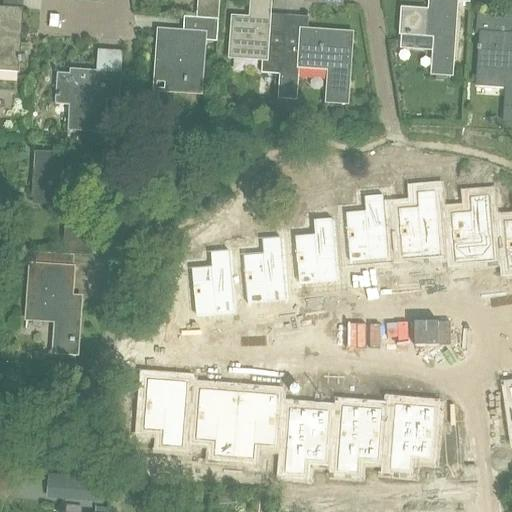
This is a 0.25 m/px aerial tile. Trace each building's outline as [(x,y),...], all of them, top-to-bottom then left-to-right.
[(197,0),(197,13),(196,19),(217,20),(218,15),(218,0),(197,0)] [(260,75),(281,76),(284,34),(268,33),(270,0),(249,0),(249,18),(231,17),(228,57),(261,59),(260,75)] [(400,7),(399,19),(401,19),(400,36),(432,38),(435,38),(433,63),(431,63),(430,76),(452,77),(457,2),(470,3),(469,0),(427,0),(427,9),(426,11),(411,10),(412,8),(400,7)] [(21,34),(23,10),(3,8),(0,8),(0,69),(19,71),(21,45),(17,45),(18,34),(21,34)] [(511,34),(511,28),(511,19),(511,15),(477,13),(475,34),(481,34),(480,46),(478,46),(478,50),(479,50),(479,64),(477,82),(507,84),(506,91),(504,125),(511,125),(511,34)] [(165,42),(157,41),(155,82),(167,83),(167,93),(197,95),(197,97),(201,97),(204,42),(217,43),(218,20),(217,20),(196,19),(183,18),(182,33),(165,31),(165,42)] [(273,118),(282,118),(283,100),(296,101),(298,69),(328,72),(326,104),(348,105),(353,34),(300,30),(300,35),(284,34),(281,76),(279,100),(274,99),(273,118)] [(77,116),(68,115),(67,132),(105,135),(106,127),(109,127),(110,112),(107,111),(107,109),(103,109),(104,97),(118,98),(118,101),(119,101),(121,74),(95,72),(95,76),(58,74),(55,103),(77,105),(77,116)] [(62,244),(64,244),(94,246),(96,210),(82,209),(84,189),(97,190),(100,158),(69,156),(67,164),(53,163),(54,154),(35,153),(32,200),(50,201),(51,187),(72,188),(71,208),(64,208),(62,244)] [(417,207),(397,209),(401,257),(401,260),(404,260),(439,257),(442,257),(442,253),(436,191),(415,193),(417,207)] [(365,212),(345,213),(349,260),(350,264),(389,261),(389,257),(384,195),(364,197),(365,212)] [(470,212),(450,213),(454,261),(455,265),(457,264),(492,262),(495,261),(494,258),(494,257),(489,196),(469,198),(470,212)] [(313,235),(294,236),(298,284),(298,287),(301,287),(336,284),(339,284),(338,280),(333,218),(312,220),(313,235)] [(262,254),(243,256),(247,303),(247,307),(250,307),(285,304),(287,303),(287,300),(282,238),(261,240),(262,254)] [(211,267),(191,269),(195,317),(195,320),(198,320),(233,317),(236,317),(236,313),(230,251),(210,253),(211,267)] [(78,356),(81,302),(73,302),(75,268),(29,265),(26,317),(55,319),(53,354),(78,356)] [(147,384),(143,431),(163,433),(162,447),(183,449),(187,387),(188,383),(147,380),(147,384)] [(199,394),(195,441),(215,443),(214,457),(234,459),(239,393),(236,393),(202,390),(199,390),(199,393),(199,394)] [(239,393),(234,459),(253,460),(254,446),(274,448),(278,400),(278,396),(239,393)] [(394,409),(389,471),(411,473),(412,459),(431,460),(435,412),(435,408),(433,408),(397,406),(395,405),(394,409)] [(342,411),(337,473),(358,474),(359,460),(378,461),(382,414),(382,410),(342,407),(342,411)] [(289,413),(284,474),(305,476),(306,462),(326,463),(329,416),(330,412),(289,409),(289,413)] [(49,475),(47,499),(99,503),(101,479),(49,475)]
